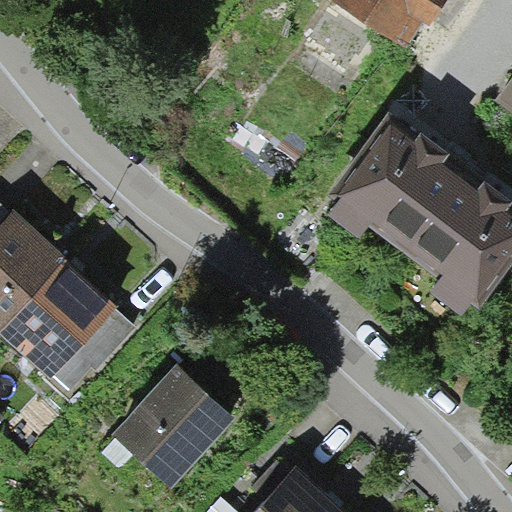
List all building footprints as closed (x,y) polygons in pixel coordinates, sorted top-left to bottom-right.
[(330,0),(425,60),(464,0),(330,0)] [(511,82),(502,97),(511,104),(511,82)] [(471,309),(511,254),(511,219),(387,127),(330,204),(471,309)] [(0,323),(73,390),(134,322),(0,200),(0,323)] [(169,492),(228,425),(173,376),(114,443),(169,492)] [(343,511),(301,474),(266,511),(343,511)]
